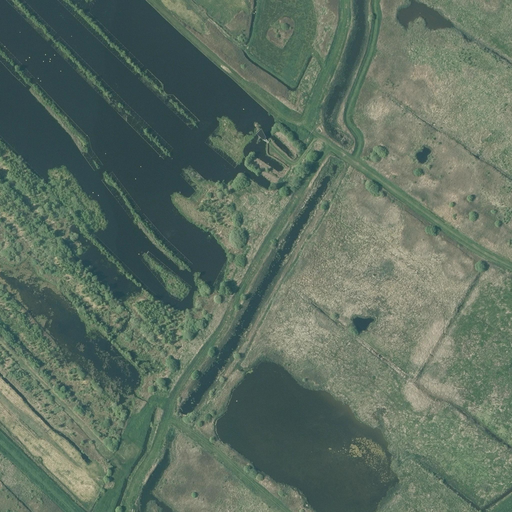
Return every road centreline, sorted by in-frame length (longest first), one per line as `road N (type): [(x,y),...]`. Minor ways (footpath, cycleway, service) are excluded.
road 1 (track): [(124,511),(174,396),(330,144)]
road 2 (track): [(511,268),(315,136)]
road 3 (track): [(351,160),(359,140),(348,112),(369,54),(375,0)]
road 4 (track): [(283,511),(167,415)]
road 5 (track): [(344,0),(345,24),(307,124),(315,136)]
